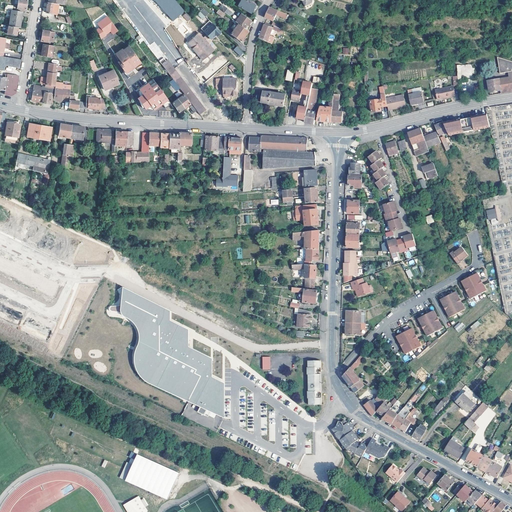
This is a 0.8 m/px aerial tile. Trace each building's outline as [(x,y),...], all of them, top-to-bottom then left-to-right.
[(12,0),(13,1),(18,1),(17,9),(26,10),(27,0),(12,0)] [(183,11),(172,0),(151,0),(171,22),(183,11)] [(255,5),(246,0),(241,0),(238,7),(250,14),(255,5)] [(59,5),(49,3),(47,3),(46,13),(57,15),(59,7),(59,5)] [(266,18),(274,22),(276,15),(287,20),(288,16),(288,15),(278,11),(278,12),(270,8),(269,10),(266,18)] [(12,11),(9,26),(18,28),(20,28),(22,12),(12,11)] [(187,22),(191,18),(186,12),(182,16),(187,22)] [(235,22),(238,24),(244,29),(246,25),(247,26),(251,21),(241,14),(235,22)] [(118,31),(108,15),(96,23),(99,27),(95,30),(101,39),(111,33),(112,35),(118,31)] [(229,17),(227,16),(226,17),(227,19),(226,20),(233,25),(235,22),(229,17)] [(272,26),(282,30),(283,26),(274,22),(272,26)] [(178,46),(186,40),(172,23),(164,29),(178,46)] [(285,31),(282,30),(272,26),(266,23),(263,29),(259,39),(272,45),(275,38),(270,36),(273,29),(284,34),(285,31)] [(220,33),(212,24),(203,32),(210,40),(215,36),(216,37),(220,33)] [(244,29),(238,24),(231,35),(241,42),(248,32),(244,29)] [(17,36),(18,28),(9,26),(8,26),(7,34),(17,36)] [(55,33),(43,31),(41,42),(47,43),(48,42),(53,43),(55,33)] [(187,43),(197,55),(201,51),(200,50),(203,48),(201,45),(205,42),(198,34),(187,43)] [(208,39),(205,42),(201,45),(203,48),(200,50),(201,51),(197,55),(202,60),(216,48),(208,39)] [(54,46),(43,44),(41,56),(52,58),(54,46)] [(123,51),(122,50),(115,55),(120,61),(118,63),(120,66),(126,74),(141,63),(129,47),(123,51)] [(244,53),(237,47),(234,51),(241,57),(244,53)] [(2,57),(0,56),(0,69),(4,70),(5,66),(20,69),(21,60),(2,57)] [(500,73),(509,71),(510,77),(488,81),(490,91),(501,90),(502,93),(511,91),(511,60),(498,57),(500,73)] [(184,95),(192,105),(196,111),(199,115),(206,111),(178,74),(167,59),(161,64),(171,78),(173,80),(180,89),(184,95)] [(97,70),(93,62),(88,64),(92,72),(97,70)] [(46,88),(55,89),(56,81),(58,69),(58,66),(58,65),(49,64),(48,68),(47,78),(46,85),(46,88)] [(292,81),(294,71),(287,70),(285,80),(292,81)] [(118,85),(112,71),(99,77),(104,89),(113,85),(114,86),(118,85)] [(7,78),(5,90),(4,95),(11,96),(16,93),(19,76),(6,74),(5,78),(7,78)] [(180,89),(173,80),(170,82),(169,81),(168,82),(176,92),(180,89)] [(56,81),(55,89),(53,100),(62,102),(62,101),(69,102),(70,96),(71,83),(56,81)] [(304,81),(302,91),(301,94),(306,95),(303,108),(307,109),(312,89),(313,83),(304,81)] [(219,93),(227,93),(227,96),(227,98),(232,98),(232,100),(240,100),(239,82),(219,83),(219,93)] [(53,100),(55,89),(46,88),(35,86),(32,101),(52,105),(53,105),(53,100)] [(455,96),(453,86),(436,90),(438,99),(455,96)] [(408,89),(411,105),(418,103),(417,102),(424,101),(422,91),(412,93),(411,88),(408,89)] [(170,96),(165,89),(161,92),(164,96),(166,99),(170,96)] [(293,100),(300,101),(301,94),(302,91),(293,89),(291,99),(293,100)] [(307,109),(305,121),(304,123),(312,125),(314,125),(317,113),(313,112),(318,91),(312,89),(307,109)] [(271,93),(263,92),(263,97),(257,96),(256,102),(269,104),(269,105),(283,108),(285,95),(271,92),(271,93)] [(387,105),(386,97),(385,93),(381,93),(382,99),(376,100),(376,98),(375,98),(375,100),(371,100),(371,102),(370,102),(370,106),(371,106),(372,111),(381,110),(381,106),(387,105)] [(405,106),(403,94),(386,97),(387,105),(388,109),(405,106)] [(192,105),(184,95),(183,96),(190,105),(189,106),(189,107),(192,105)] [(85,108),(86,103),(73,102),(74,96),(70,96),(69,102),(68,108),(85,110),(85,108)] [(183,96),(178,100),(184,109),(189,106),(190,105),(183,96)] [(332,121),(333,105),(334,96),(330,96),(329,107),(320,106),(317,120),(324,121),(332,121)] [(86,99),(86,103),(85,108),(88,108),(88,109),(99,110),(100,108),(104,109),(104,103),(103,100),(100,100),(100,99),(88,99),(86,99)] [(184,109),(178,100),(172,104),(179,113),(184,109)] [(337,122),(342,122),(342,121),(343,118),(343,111),(339,111),(340,106),(333,105),(332,121),(337,122)] [(303,108),(299,107),(297,119),(298,120),(305,121),(307,109),(303,108)] [(466,118),(443,122),(447,132),(448,134),(489,126),(487,114),(466,118)] [(15,122),(7,121),(6,127),(5,135),(4,142),(16,144),(17,138),(18,138),(20,125),(15,124),(15,122)] [(439,135),(447,132),(443,122),(435,125),(439,135)] [(70,138),(72,126),(66,125),(60,124),(58,137),(70,138)] [(40,128),(29,126),(27,137),(49,141),(51,129),(40,127),(40,128)] [(72,126),(70,138),(72,139),(82,140),(84,128),(78,127),(72,126)] [(429,151),(428,147),(424,136),(420,128),(408,133),(416,156),(425,153),(429,151)] [(115,143),(115,139),(112,139),(113,131),(108,130),(96,130),(96,142),(101,142),(104,142),(104,143),(115,143)] [(115,143),(115,146),(132,147),(132,132),(120,132),(115,132),(115,139),(115,143)] [(424,136),(428,147),(441,142),(436,132),(424,136)] [(149,133),(148,146),(160,146),(160,134),(155,134),(149,133)] [(179,133),(179,135),(178,145),(190,146),(191,133),(185,133),(179,133)] [(159,148),(168,148),(169,134),(160,134),(160,146),(159,148)] [(169,134),(168,148),(168,149),(178,149),(178,145),(179,135),(169,134)] [(261,139),(261,150),(263,150),(307,152),(307,138),(261,136),(261,139)] [(443,136),(440,137),(446,151),(449,149),(443,136)] [(218,152),(219,138),(206,137),(206,151),(213,152),(218,152)] [(225,138),(225,139),(224,151),(230,151),(235,151),(242,152),(242,139),(236,139),(226,138),(225,138)] [(261,150),(261,139),(250,138),(250,152),(260,152),(261,150)] [(407,149),(404,139),(398,141),(401,151),(407,149)] [(397,153),(394,141),(384,143),(388,155),(397,153)] [(69,145),(64,145),(61,168),(68,169),(69,161),(72,162),(74,146),(69,145)] [(307,152),(263,150),(263,170),(316,166),(315,153),(307,152)] [(137,153),(131,152),(131,156),(126,156),(126,159),(125,163),(136,163),(137,153)] [(377,153),(376,152),(369,157),(374,164),(371,166),(376,173),(373,174),(378,181),(375,183),(381,190),(385,187),(389,184),(386,180),(385,179),(384,177),(387,175),(384,171),(383,170),(381,169),(384,167),(381,162),(380,161),(379,160),(382,158),(378,154),(377,153)] [(142,153),(137,153),(136,163),(148,163),(148,153),(142,153)] [(48,160),(18,154),(16,163),(48,170),(50,161),(48,160)] [(238,187),(238,176),(226,176),(226,173),(230,174),(231,158),(224,158),(223,172),(223,179),(223,180),(223,183),(223,187),(228,188),(228,186),(238,187)] [(364,160),(358,160),(358,163),(351,163),(351,168),(350,168),(350,173),(359,173),(360,164),(365,164),(364,160)] [(438,175),(434,163),(429,165),(423,167),(427,179),(438,175)] [(244,168),(243,192),(250,192),(252,169),(249,168),(244,168)] [(315,173),(301,174),(301,180),(299,180),(300,188),(317,187),(317,178),(315,178),(315,173)] [(362,175),(349,174),(348,185),(355,186),(355,187),(361,187),(362,175)] [(319,203),(318,196),(305,197),(306,204),(319,203)] [(360,200),(348,200),(347,213),(359,213),(360,200)] [(394,201),(383,205),(386,214),(384,214),(387,222),(389,222),(391,231),(402,228),(400,218),(396,219),(394,212),(397,210),(394,201)] [(319,226),(317,205),(303,206),(303,210),(295,210),(295,211),(293,211),(294,222),(305,220),(305,227),(319,226)] [(486,210),(488,220),(497,218),(495,208),(486,210)] [(0,223),(4,226),(11,212),(3,209),(2,211),(0,209),(0,223)] [(30,218),(15,211),(7,228),(22,235),(30,218)] [(360,219),(354,219),(347,219),(347,234),(360,235),(360,219)] [(48,234),(36,229),(32,239),(43,244),(44,243),(48,245),(51,238),(46,237),(48,234)] [(311,249),(319,250),(319,231),(303,232),(303,237),(305,237),(305,246),(303,246),(302,249),(307,249),(311,249)] [(396,238),(387,241),(388,246),(390,250),(390,253),(399,250),(400,252),(407,250),(407,248),(416,245),(412,233),(403,236),(404,240),(397,242),(396,238)] [(360,235),(347,234),(347,247),(359,247),(360,235)] [(73,244),(55,236),(50,247),(68,256),(73,244)] [(453,250),(449,252),(457,263),(461,261),(460,260),(463,258),(468,255),(461,246),(454,251),(453,250)] [(318,260),(319,250),(311,249),(307,249),(307,257),(306,257),(305,264),(305,266),(312,266),(312,260),(318,260)] [(344,263),(354,263),(356,263),(356,250),(344,250),(344,256),(344,263)] [(0,270),(8,274),(12,264),(5,261),(5,260),(3,259),(3,260),(0,258),(0,270)] [(354,263),(344,263),(344,269),(344,283),(351,280),(351,276),(354,276),(354,263)] [(20,268),(16,266),(11,278),(21,282),(22,281),(52,295),(57,286),(26,272),(28,269),(21,266),(20,268)] [(317,266),(312,266),(305,266),(305,268),(304,278),(306,278),(305,287),(314,287),(315,279),(316,278),(317,266)] [(481,280),(477,273),(462,281),(465,288),(467,288),(468,291),(467,292),(471,299),(486,291),(482,283),(481,284),(480,280),(481,280)] [(500,284),(504,312),(511,311),(511,281),(511,276),(507,276),(508,283),(500,284)] [(364,282),(362,277),(350,282),(352,287),(354,286),(355,289),(356,292),(357,292),(362,294),(365,293),(365,291),(370,290),(367,282),(364,282)] [(171,321),(171,311),(124,287),(122,305),(119,306),(116,307),(112,307),(111,308),(111,309),(112,310),(113,311),(121,312),(123,314),(124,316),(126,317),(128,318),(131,320),(135,323),(137,326),(139,330),(140,333),(140,337),(140,340),(139,343),(139,346),(137,350),(136,353),(135,356),(135,360),(135,363),(136,367),(138,372),(141,376),(143,378),(146,381),(149,383),(201,407),(198,412),(208,417),(209,415),(214,418),(216,414),(224,418),(225,418),(225,383),(220,381),(213,377),(213,359),(189,347),(189,330),(171,321)] [(305,290),(304,290),(304,291),(303,302),(316,304),(317,291),(305,290)] [(459,299),(456,291),(440,299),(444,307),(445,306),(447,310),(446,310),(449,317),(465,309),(461,302),(460,302),(458,299),(459,299)] [(21,313),(1,303),(0,305),(0,314),(17,323),(21,313)] [(311,312),(300,310),(300,315),(298,315),(297,327),(310,328),(311,312)] [(346,322),(364,323),(365,311),(346,310),(346,322)] [(438,317),(434,310),(418,318),(422,325),(423,325),(425,328),(424,329),(428,336),(443,328),(439,320),(438,321),(436,317),(438,317)] [(36,334),(42,323),(36,320),(37,319),(31,316),(25,329),(36,334)] [(470,334),(480,324),(477,320),(467,330),(470,334)] [(458,332),(465,326),(461,321),(454,327),(458,332)] [(44,324),(42,323),(36,334),(45,338),(52,325),(45,322),(44,324)] [(364,330),(364,323),(346,322),(345,334),(360,335),(360,329),(364,330)] [(416,335),(412,328),(397,336),(400,343),(401,342),(403,346),(402,347),(406,354),(421,346),(417,338),(416,339),(415,335),(416,335)] [(361,359),(359,357),(342,376),(350,386),(355,393),(364,386),(352,370),(360,363),(359,360),(361,359)] [(321,370),(321,361),(308,361),(308,368),(307,375),(308,375),(309,392),(308,392),(308,398),(309,398),(309,405),(321,405),(322,405),(322,396),(319,396),(319,398),(316,398),(316,391),(318,392),(321,392),(321,374),(318,374),(316,374),(316,368),(318,368),(318,370),(321,370)] [(376,399),(382,404),(384,402),(389,396),(385,393),(383,396),(380,394),(376,399)] [(475,404),(463,393),(456,401),(467,411),(475,404)] [(375,398),(370,401),(364,405),(372,416),(377,410),(382,404),(376,399),(375,398)] [(444,403),(441,400),(435,408),(438,410),(444,403)] [(382,404),(377,410),(384,416),(390,409),(391,407),(384,402),(382,404)] [(475,411),(480,416),(486,409),(481,404),(475,411)] [(406,409),(403,407),(398,413),(397,414),(400,416),(406,409)] [(406,419),(400,428),(404,431),(405,431),(411,422),(413,424),(416,419),(411,416),(416,409),(414,407),(410,412),(406,419)] [(392,423),(397,414),(390,409),(384,416),(383,417),(388,420),(392,423)] [(474,422),(480,416),(475,411),(469,418),(474,422)] [(397,414),(392,423),(397,426),(400,428),(406,419),(400,416),(397,414)] [(474,422),(469,418),(464,423),(474,433),(479,427),(474,422)] [(331,430),(339,440),(352,431),(356,428),(354,426),(348,423),(347,423),(342,427),(339,423),(339,422),(336,422),(335,427),(331,430)] [(425,431),(418,427),(413,436),(419,439),(420,440),(425,431)] [(339,440),(346,449),(356,441),(359,439),(353,432),(352,431),(339,440)] [(459,440),(453,436),(445,449),(458,457),(464,448),(457,443),(459,440)] [(372,439),(367,446),(364,452),(369,454),(369,453),(379,458),(384,457),(389,448),(384,445),(383,447),(375,443),(376,441),(372,439)] [(356,441),(346,449),(362,457),(364,452),(367,446),(365,445),(361,443),(360,446),(357,444),(356,441)] [(475,450),(472,449),(466,460),(477,466),(484,455),(479,452),(482,447),(481,446),(479,444),(478,445),(475,450)] [(464,460),(471,448),(468,447),(461,459),(464,460)] [(179,473),(138,454),(126,481),(167,500),(179,473)] [(477,466),(486,471),(492,461),(492,460),(484,455),(477,466)] [(492,461),(486,471),(496,477),(502,467),(492,461)] [(399,471),(392,465),(386,473),(397,483),(405,473),(400,469),(399,471)] [(425,470),(421,467),(415,475),(425,483),(432,475),(425,469),(425,470)] [(454,482),(445,474),(437,483),(446,491),(454,482)] [(453,490),(457,494),(463,487),(459,484),(453,490)] [(467,500),(468,498),(474,492),(465,484),(463,487),(457,494),(466,502),(467,500)] [(476,502),(482,495),(480,494),(476,490),(474,492),(468,498),(475,504),(476,502)] [(410,502),(397,492),(390,500),(396,505),(395,506),(402,511),(410,502)] [(482,494),(482,495),(476,502),(480,506),(477,510),(479,511),(482,508),(489,500),(482,494)] [(139,496),(124,505),(127,511),(146,511),(148,511),(139,496)] [(431,503),(425,497),(423,500),(422,501),(428,506),(431,503)] [(490,498),(489,500),(482,508),(487,511),(491,511),(494,510),(498,505),(490,498)] [(498,505),(494,510),(496,511),(501,511),(507,505),(503,502),(502,501),(498,505)]
